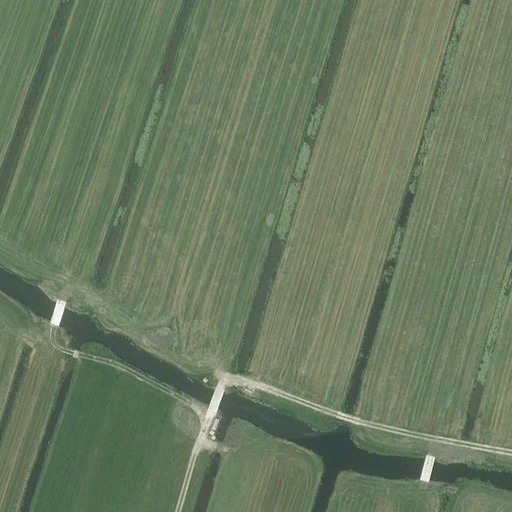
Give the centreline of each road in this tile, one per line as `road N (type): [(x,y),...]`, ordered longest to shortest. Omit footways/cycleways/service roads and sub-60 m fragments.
road 1 (track): [(511,453),(355,422),(232,379),(220,384)]
road 2 (track): [(199,444),(195,407),(48,339),(56,304)]
